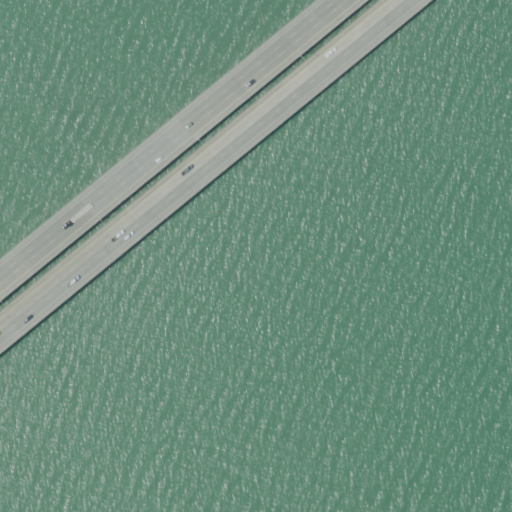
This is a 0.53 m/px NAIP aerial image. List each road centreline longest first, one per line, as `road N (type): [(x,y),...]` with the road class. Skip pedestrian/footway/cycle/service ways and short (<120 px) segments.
road 1 (motorway): [(0,333),(411,0)]
road 2 (motorway): [(349,0),(0,285)]
